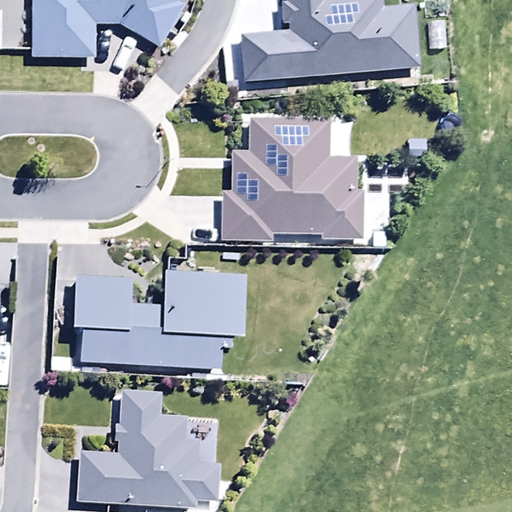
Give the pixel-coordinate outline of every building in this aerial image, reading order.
[(31,0),(31,63),(93,64),(93,31),(120,31),(158,55),(184,15),(178,13),(184,0),(31,0)] [(276,41),(281,85),(418,73),(413,17),(381,20),(380,1),(324,6),(323,0),(285,0),(287,9),(280,9),(282,34),(288,33),(289,40),(276,41)] [(328,130),(248,128),(247,161),(230,160),(229,200),(222,200),(222,249),(269,250),(269,241),(320,242),(320,246),(359,246),(360,200),(355,200),(355,168),(327,167),(328,130)] [(80,341),(80,367),(219,377),(221,347),(240,349),(244,286),(165,280),(162,314),(130,312),(132,288),(73,284),(69,340),(80,341)] [(114,434),(114,450),(117,451),(117,462),(77,460),(74,507),(161,511),(193,511),(194,506),(216,507),(218,473),(197,472),(199,452),(180,451),(181,428),(158,426),(159,404),(120,401),(119,434),(114,434)]
